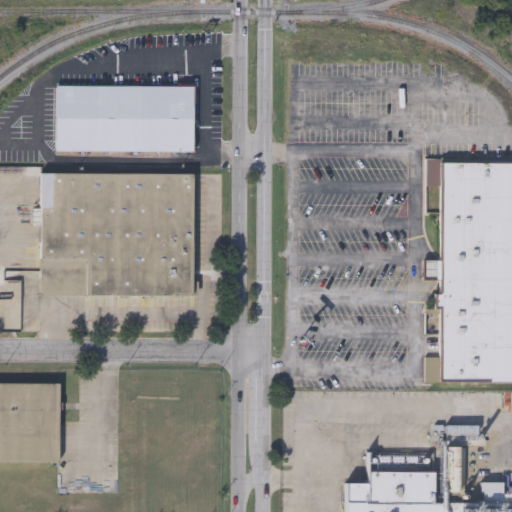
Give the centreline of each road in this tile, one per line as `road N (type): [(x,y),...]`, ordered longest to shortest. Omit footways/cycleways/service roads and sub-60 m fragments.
road 1 (secondary): [(239,0),(236,511)]
road 2 (secondary): [(261,511),(263,0)]
road 3 (tertiary): [(238,357),(0,350)]
